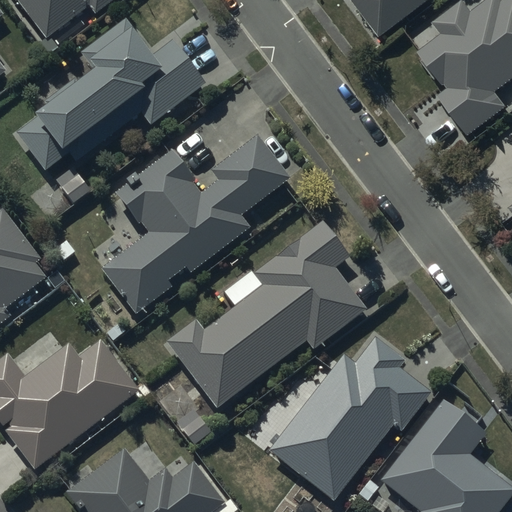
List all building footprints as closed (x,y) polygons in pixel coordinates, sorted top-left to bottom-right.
[(12,0),(46,44),(88,12),(95,20),(121,0),(12,0)] [(351,0),(382,42),(438,1),(437,0),(351,0)] [(444,41),(421,58),(446,91),(447,90),(450,94),(441,100),(471,141),(508,112),(497,97),(511,85),(511,0),(505,6),(500,0),(494,0),(473,16),(465,5),(434,28),(444,41)] [(70,159),(76,167),(141,118),(151,132),(203,92),(171,49),(150,65),(145,58),(148,55),(126,26),(82,59),(91,71),(88,73),(94,81),(79,93),(73,85),(42,108),(48,116),(17,140),(45,177),(70,159)] [(149,238),(101,274),(135,320),(171,292),(168,288),(186,274),(190,278),(250,233),(241,221),(289,185),(257,143),(212,177),(218,185),(200,198),(193,188),(195,186),(172,156),(115,199),(139,230),(142,228),(149,238)] [(73,173),(57,186),(74,208),(90,195),(73,173)] [(0,329),(10,322),(4,314),(45,283),(34,268),(39,264),(2,214),(0,215),(0,329)] [(197,325),(167,348),(218,415),(306,348),(313,356),(367,316),(335,273),(349,263),(323,228),(254,280),(262,291),(248,302),(236,286),(219,298),(232,315),(205,336),(197,325)] [(356,370),(343,360),(270,456),(335,505),(390,431),(400,438),(431,396),(399,373),(405,365),(376,343),(356,370)] [(5,438),(34,476),(139,396),(101,346),(80,363),(70,350),(26,384),(8,359),(0,365),(0,429),(2,432),(6,429),(10,434),(5,438)] [(486,439),(444,406),(383,487),(416,511),(504,511),(511,502),(511,448),(491,432),(486,439)] [(196,412),(176,426),(193,450),(213,437),(196,412)] [(125,454),(64,497),(75,511),(236,511),(230,503),(223,509),(193,466),(172,481),(166,473),(148,486),(125,454)]
